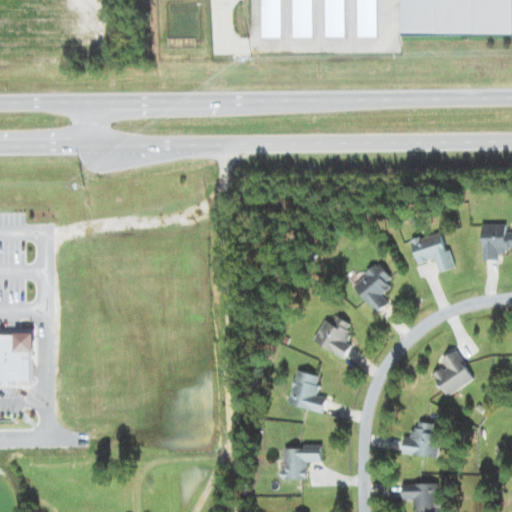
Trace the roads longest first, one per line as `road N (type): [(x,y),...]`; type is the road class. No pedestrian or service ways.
road 1 (trunk): [(511,96),(0,102)]
road 2 (trunk): [(0,144),(511,139)]
road 3 (residential): [(228,143),(238,511)]
road 4 (residential): [(363,511),(365,417),(382,366),(443,309),(511,292)]
